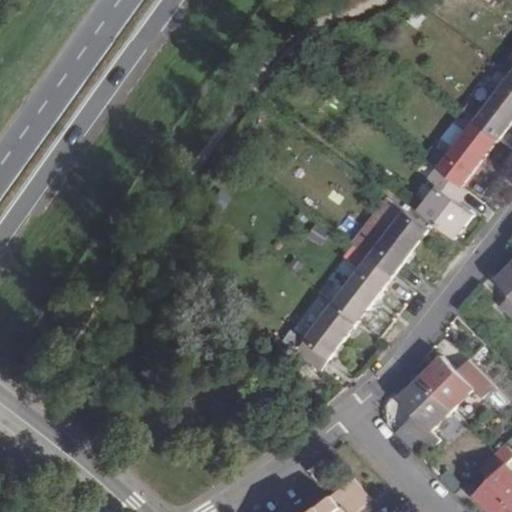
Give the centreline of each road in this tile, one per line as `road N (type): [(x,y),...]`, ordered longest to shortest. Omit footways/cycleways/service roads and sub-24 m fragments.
road 1 (trunk): [(0,241),(172,0)]
road 2 (residential): [(511,220),(404,365),(351,414)]
road 3 (trunk): [(133,0),(0,185)]
road 4 (residential): [(137,511),(0,403)]
road 5 (residential): [(351,414),(214,511)]
road 6 (residential): [(351,414),(442,511)]
